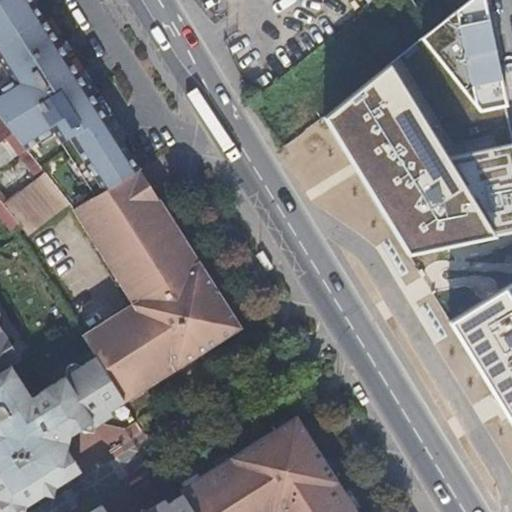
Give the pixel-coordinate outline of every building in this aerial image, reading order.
[(0,0),(0,61),(14,82),(0,91),(0,119),(11,132),(26,152),(55,133),(58,137),(97,113),(102,111),(31,0),(0,0)] [(431,245),(511,234),(511,144),(492,147),(491,139),(482,126),(485,112),(500,101),(487,82),(485,68),(472,50),(472,47),(454,21),(325,108),(327,124),(367,182),(409,190),(419,189),(434,191),(430,209),(404,227),(405,238),(414,251),(416,242),(431,245)] [(138,168),(102,111),(97,113),(58,137),(95,195),(138,168)] [(0,140),(11,132),(0,119),(0,140)] [(239,328),(138,168),(95,195),(70,210),(134,308),(84,341),(97,361),(123,401),(170,373),(239,328)] [(47,177),(5,208),(27,236),(28,237),(69,204),(47,177)] [(511,279),(483,285),(471,291),(474,305),(449,318),(489,393),(487,382),(511,428),(511,279)] [(66,437),(123,401),(97,361),(33,401),(34,410),(30,412),(4,369),(17,362),(0,334),(0,511),(13,511),(78,472),(64,449),(51,447),(53,435),(66,437)] [(178,490),(181,494),(190,511),(352,511),(293,417),(178,490)] [(153,511),(105,511),(101,505),(89,511),(190,511),(181,494),(153,511)]
